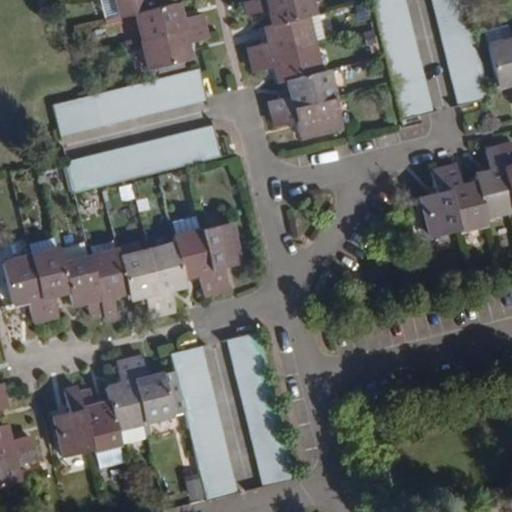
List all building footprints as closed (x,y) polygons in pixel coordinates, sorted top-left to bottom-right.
[(130,19),(161,11),(157,0),(103,0),(94,2),(100,24),(115,20),(116,23),(130,19)] [(292,0),(253,0),(237,5),(226,8),(230,19),(252,13),(257,30),(288,21),(298,19),(292,0)] [(419,113),(389,0),(358,0),(391,121),(419,113)] [(476,99),(450,0),(421,0),(449,106),(476,99)] [(175,7),(161,11),(130,19),(138,47),(200,31),(196,17),(180,22),(175,7)] [(228,54),(232,67),(296,50),(295,46),(307,42),(301,21),(289,24),(288,21),(257,30),(246,33),(251,48),(228,54)] [(200,31),(138,47),(146,76),(190,64),(185,49),(203,44),(200,31)] [(511,108),(511,76),(504,46),(502,46),(499,34),(472,41),(488,95),(503,91),(508,110),(511,108)] [(262,88),(271,85),(304,77),(296,50),(232,67),(235,76),(257,71),(262,88)] [(254,106),(258,120),(319,104),(310,74),(304,77),(271,85),(275,101),(254,106)] [(210,102),(203,75),(56,113),(63,141),(210,102)] [(319,104),(258,120),(261,133),(282,127),(286,142),(327,131),(319,104)] [(229,161),(220,132),(72,172),(80,201),(229,161)] [(499,204),(511,200),(511,156),(500,159),(494,135),(482,139),(499,204)] [(499,204),(482,139),(470,142),(476,165),(459,169),(461,179),(470,212),(499,204)] [(470,212),(461,179),(447,183),(441,162),(427,165),(444,227),(473,220),(470,212)] [(415,235),(444,227),(427,165),(417,168),(423,190),(405,194),(415,235)] [(228,297),(211,235),(207,221),(178,229),(183,249),(192,281),(206,277),(213,302),(228,297)] [(237,228),(211,235),(228,297),(240,294),(234,271),(248,267),(237,228)] [(75,296),(63,256),(60,242),(31,249),(35,262),(51,321),(60,318),(56,301),(75,296)] [(75,296),(79,313),(95,309),(99,326),(115,322),(99,264),(96,265),(92,248),(63,256),(75,296)] [(192,281),(183,249),(154,257),(172,322),(185,319),(179,296),(195,292),(192,281)] [(121,304),(136,299),(127,265),(125,257),(99,264),(115,322),(116,327),(126,324),(121,304)] [(160,326),(172,322),(154,257),(127,265),(136,299),(139,309),(155,305),(160,326)] [(41,324),(51,321),(35,262),(9,269),(20,310),(36,306),(41,324)] [(0,336),(4,336),(12,333),(9,323),(0,326),(0,336)] [(305,473),(266,326),(235,334),(274,481),(305,473)] [(246,488),(206,341),(177,348),(182,365),(194,407),(218,496),(246,488)] [(138,358),(155,418),(194,407),(182,365),(156,372),(151,355),(138,358)] [(119,397),(131,442),(156,435),(152,419),(155,418),(138,358),(126,362),(130,379),(115,383),(119,397)] [(0,398),(17,394),(13,381),(0,384),(0,398)] [(102,449),(86,391),(85,387),(75,390),(81,412),(63,416),(75,457),(102,449)] [(86,391),(102,449),(131,442),(119,397),(102,401),(98,387),(86,391)] [(0,410),(20,406),(17,394),(0,398),(0,427),(3,427),(0,417),(0,410)] [(3,427),(0,427),(0,457),(43,446),(40,434),(20,440),(15,423),(3,427)] [(46,456),(43,446),(0,457),(0,484),(28,477),(24,461),(46,456)]
